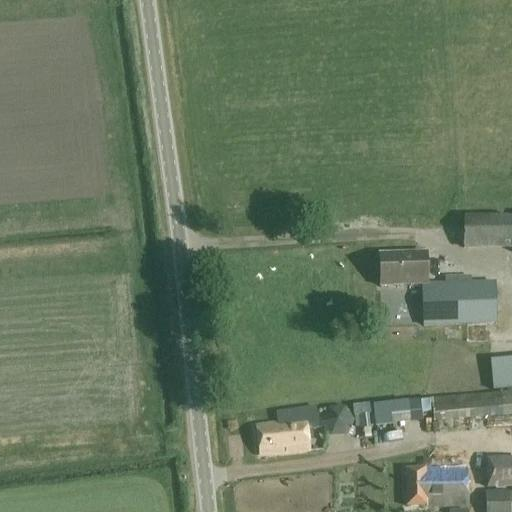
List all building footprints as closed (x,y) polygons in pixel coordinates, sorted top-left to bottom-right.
[(511,218),(463,218),(463,251),(511,250),(511,218)] [(445,284),(427,285),(426,254),(378,256),(379,288),(421,287),(422,328),(497,325),(495,283),(471,284),(471,278),(445,279),(445,284)] [(511,354),(489,358),(493,389),(511,386),(511,354)] [(511,391),(432,399),(434,423),(511,416),(511,391)] [(430,424),(427,398),(415,400),(418,426),(430,424)] [(410,424),(408,403),(372,407),(375,429),(393,427),(393,426),(410,424)] [(353,417),(368,416),(367,406),(352,407),(353,417)] [(276,413),(277,427),(255,429),(259,458),(309,452),(308,443),(313,443),(312,431),(319,430),(316,408),(276,413)] [(424,444),(474,444),(474,431),(424,431),(424,444)] [(511,489),(511,459),(486,460),(486,490),(511,489)] [(425,468),(425,470),(405,471),(406,508),(426,507),(426,509),(469,508),(468,468),(425,468)] [(511,511),(511,493),(510,493),(510,492),(486,493),(486,511),(511,511)]
